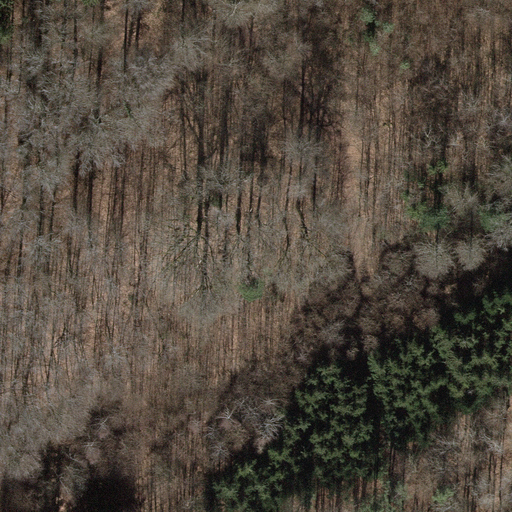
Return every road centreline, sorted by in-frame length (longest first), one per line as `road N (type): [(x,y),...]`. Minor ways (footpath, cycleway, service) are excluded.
road 1 (track): [(423,511),(393,434),(352,195),(321,111)]
road 2 (track): [(216,0),(321,111)]
